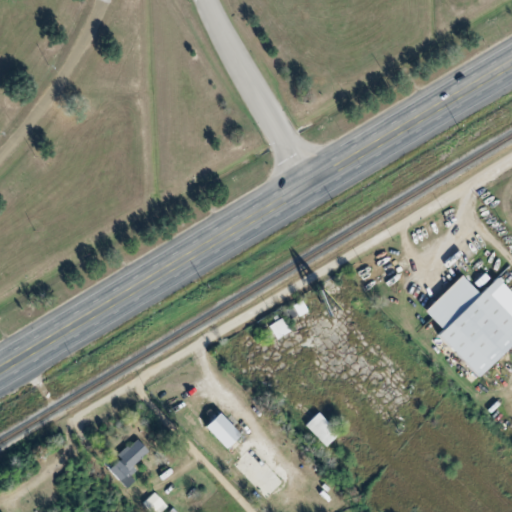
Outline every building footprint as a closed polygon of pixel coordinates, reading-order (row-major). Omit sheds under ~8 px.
[(423,311),(441,330),(435,335),(476,377),(511,342),(511,295),(495,277),(478,294),(460,276),(423,311)] [(287,332),(280,318),(266,325),(274,339),(287,332)] [(223,449),(238,435),(217,413),(202,426),(223,449)] [(337,435),(316,413),(303,425),(324,447),(337,435)] [(126,489),(135,481),(127,473),(149,453),(136,440),(106,468),(126,489)] [(158,511),(166,505),(154,492),(143,503),(151,511),(158,511)]
